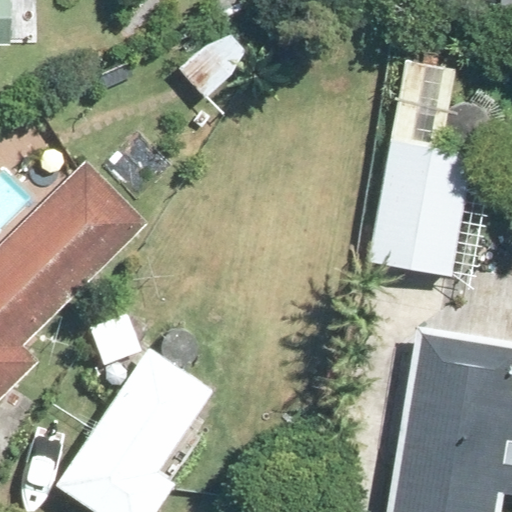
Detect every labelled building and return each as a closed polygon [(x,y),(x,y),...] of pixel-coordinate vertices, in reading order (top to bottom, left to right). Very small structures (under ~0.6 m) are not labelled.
[(397,55),(366,260),(448,272),(467,150),(411,141),(424,60),(397,55)] [(0,392),(35,358),(21,343),(145,221),(83,159),(0,240),(0,392)] [(203,273),(174,318),(230,355),(260,310),(203,273)] [(511,511),(511,339),(413,323),(381,511),(511,511)] [(157,461),(206,389),(143,345),(51,479),(98,511),(149,511),(176,473),(157,461)]
